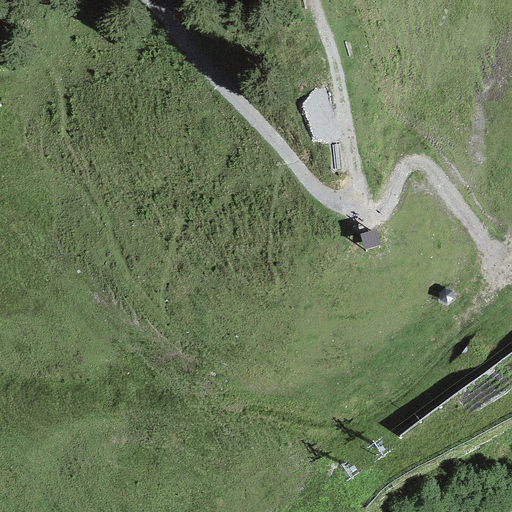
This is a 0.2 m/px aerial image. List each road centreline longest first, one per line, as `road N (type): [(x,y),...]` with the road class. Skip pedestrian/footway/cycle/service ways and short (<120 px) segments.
road 1 (track): [(156,0),(300,172),(351,206),(360,200),(357,172),(314,0)]
road 2 (track): [(355,203),(369,216),(380,213),(405,165),(418,161),(505,269)]
